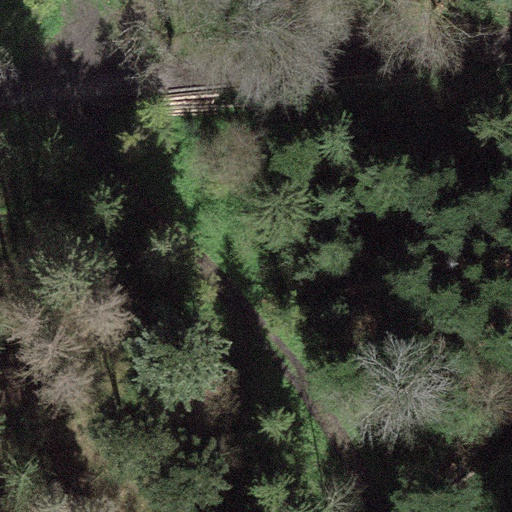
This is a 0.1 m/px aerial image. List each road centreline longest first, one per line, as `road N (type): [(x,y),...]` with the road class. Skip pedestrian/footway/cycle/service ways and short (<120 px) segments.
road 1 (track): [(391,511),(243,311),(152,219),(0,92)]
road 2 (track): [(0,84),(511,32)]
